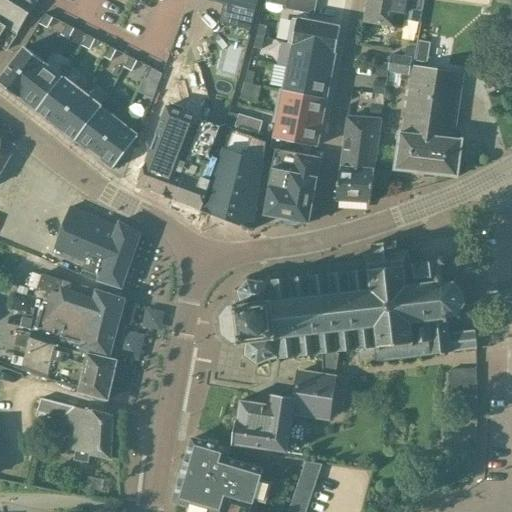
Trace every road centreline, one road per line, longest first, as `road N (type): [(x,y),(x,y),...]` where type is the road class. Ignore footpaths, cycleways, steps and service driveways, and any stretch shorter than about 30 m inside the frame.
road 1 (tertiary): [(198,255),(151,511)]
road 2 (residential): [(317,242),(359,0)]
road 3 (tertiary): [(198,255),(0,114)]
road 4 (unclassified): [(317,242),(391,223),(498,178)]
road 5 (residential): [(91,0),(79,23),(148,57),(174,0)]
